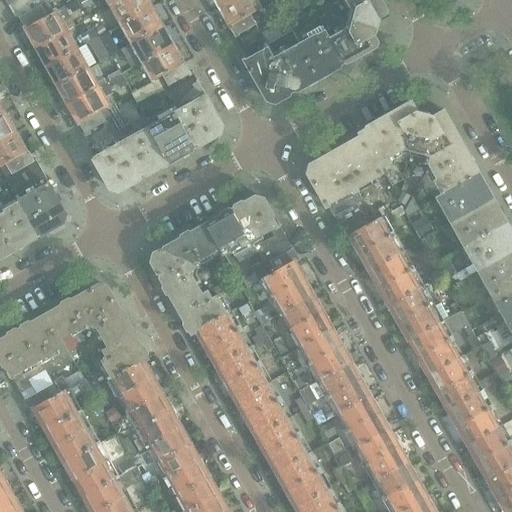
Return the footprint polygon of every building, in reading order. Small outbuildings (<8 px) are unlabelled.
[(55,13),(49,2),(47,0),(38,0),(32,4),(35,9),(40,6),(46,17),(55,13)] [(82,8),(78,0),(76,0),(68,5),(72,13),(82,8)] [(90,7),(92,1),(91,0),(82,0),(80,1),(85,10),(90,7)] [(152,8),(152,7),(147,0),(123,0),(111,7),(121,25),(152,8)] [(262,7),(257,0),(232,0),(220,7),(231,25),(250,14),(262,7)] [(327,5),(323,0),(318,0),(311,5),(313,8),(319,10),(327,5)] [(389,12),(381,0),(351,0),(354,4),(351,18),(376,24),(378,18),(389,12)] [(256,24),(280,9),(275,2),(263,9),(262,7),(250,14),(256,24)] [(40,6),(35,9),(20,17),(26,28),(46,17),(40,6)] [(37,47),(75,26),(64,7),(61,9),(55,13),(46,17),(26,28),(37,47)] [(163,26),(162,25),(152,8),(121,25),(132,45),(163,26)] [(257,25),(256,24),(250,14),(231,25),(238,36),(257,25)] [(380,45),(374,35),(374,34),(376,24),(351,18),(347,33),(360,56),(380,45)] [(298,28),(292,19),(288,22),(293,31),(298,28)] [(293,31),(288,22),(282,25),(288,34),(293,31)] [(78,49),(68,31),(67,31),(75,27),(75,26),(37,47),(48,66),(78,49)] [(107,32),(102,26),(96,30),(100,36),(107,32)] [(173,45),(163,26),(132,45),(142,62),(173,45)] [(98,37),(94,29),(79,37),(84,45),(98,37)] [(360,56),(347,33),(333,41),(328,32),(323,35),(321,31),(301,42),(321,78),(341,67),(341,64),(346,61),(349,62),(360,56)] [(321,78),(301,42),(275,57),(263,37),(240,50),(269,100),(277,103),(290,95),(291,92),(296,90),(299,90),(321,78)] [(118,52),(114,43),(106,47),(111,56),(118,52)] [(184,64),(173,45),(142,62),(145,67),(152,82),(163,76),(184,64)] [(88,68),(78,49),(48,66),(58,85),(88,68)] [(170,84),(189,73),(184,64),(163,76),(164,77),(152,84),(159,95),(164,92),(170,89),(168,85),(170,84)] [(99,87),(89,69),(88,68),(58,85),(69,104),(99,87)] [(115,102),(111,94),(113,93),(111,89),(118,84),(121,89),(127,85),(122,74),(99,87),(69,104),(79,123),(106,107),(115,102)] [(201,146),(221,134),(223,126),(206,95),(205,95),(198,83),(193,85),(195,88),(183,103),(181,102),(182,101),(180,99),(170,84),(168,85),(170,89),(164,92),(176,112),(150,126),(171,163),(193,150),(193,147),(198,145),(201,146)] [(149,175),(171,163),(150,126),(150,127),(144,117),(127,127),(115,104),(116,103),(115,102),(106,107),(113,118),(115,123),(120,131),(124,141),(106,151),(105,149),(93,156),(112,189),(120,191),(140,180),(141,177),(146,174),(149,175)] [(411,149),(416,131),(413,130),(418,113),(412,102),(397,111),(397,112),(369,128),(368,130),(362,134),(364,136),(362,138),(378,166),(393,157),(391,153),(401,147),(411,149)] [(105,149),(99,139),(104,135),(99,126),(113,118),(106,107),(79,123),(85,132),(81,134),(93,156),(105,149)] [(460,140),(452,126),(452,125),(445,111),(434,117),(418,113),(413,130),(416,131),(411,149),(424,153),(435,156),(433,161),(444,181),(440,184),(445,193),(478,173),(464,148),(462,147),(459,143),(460,140)] [(0,142),(16,133),(6,115),(5,114),(0,116),(0,142)] [(49,183),(36,159),(32,161),(16,133),(0,142),(0,165),(0,166),(1,168),(8,180),(19,200),(49,183)] [(347,194),(382,174),(378,166),(362,138),(339,150),(339,153),(334,155),(331,155),(312,166),(310,173),(328,205),(347,194)] [(8,180),(1,168),(0,168),(0,179),(2,183),(8,180)] [(493,204),(489,196),(490,193),(478,173),(445,193),(445,195),(443,196),(447,204),(444,206),(462,238),(465,237),(469,244),(506,223),(496,204),(493,204)] [(64,222),(66,214),(49,183),(19,200),(20,202),(4,210),(5,212),(0,215),(0,226),(14,251),(36,238),(37,235),(41,233),(44,234),(64,222)] [(405,206),(411,197),(403,192),(397,201),(405,206)] [(280,227),(265,199),(257,197),(234,210),(252,242),(271,232),(280,227)] [(417,211),(411,200),(405,211),(408,216),(417,211)] [(404,214),(401,207),(390,213),(394,220),(404,214)] [(234,252),(252,242),(234,210),(161,251),(168,263),(195,270),(196,264),(222,250),(224,254),(232,250),(234,252)] [(340,226),(347,238),(347,239),(348,239),(347,238),(350,237),(369,226),(363,214),(340,226)] [(434,231),(425,217),(413,225),(421,239),(434,231)] [(380,219),(369,226),(350,237),(353,241),(352,241),(352,242),(356,248),(357,248),(363,258),(362,259),(366,266),(367,265),(370,271),(400,253),(380,219)] [(511,232),(506,223),(469,244),(475,254),(472,256),(490,288),(493,286),(497,293),(511,284),(511,232)] [(0,258),(14,251),(0,226),(0,258)] [(298,259),(293,250),(280,227),(271,232),(274,237),(255,247),(262,259),(270,274),(295,261),(298,259)] [(432,250),(426,239),(423,241),(428,252),(432,250)] [(426,254),(421,245),(412,251),(415,257),(420,258),(426,254)] [(203,295),(193,277),(195,270),(168,263),(161,251),(156,254),(153,262),(193,333),(197,331),(228,313),(219,297),(214,300),(209,292),(203,295)] [(419,287),(400,253),(370,271),(373,276),(372,276),(376,283),(382,293),(382,294),(386,300),(389,305),(419,287)] [(270,274),(262,259),(251,266),(259,281),(263,278),(270,274)] [(311,290),(308,283),(307,283),(301,272),(302,272),(298,265),(297,265),(295,261),(270,274),(263,278),(264,279),(283,313),(314,295),(311,290)] [(449,288),(470,277),(466,269),(445,281),(449,288)] [(454,296),(476,284),(472,276),(470,277),(449,288),(454,296)] [(511,284),(497,293),(498,295),(499,294),(504,304),(500,306),(511,327),(511,284)] [(148,359),(108,288),(100,286),(89,291),(96,302),(89,326),(97,328),(108,348),(104,351),(107,357),(101,361),(111,378),(144,360),(148,359)] [(439,322),(419,287),(389,305),(392,311),(395,318),(396,317),(402,328),(401,328),(405,335),(406,335),(408,339),(439,322)] [(64,344),(60,337),(84,324),(89,326),(96,302),(89,291),(21,330),(39,362),(57,351),(56,349),(64,344)] [(331,323),(327,316),(326,317),(321,307),(322,306),(318,299),(317,300),(314,295),(283,313),(302,347),(333,329),(330,323),(331,323)] [(449,317),(441,304),(433,308),(441,322),(449,317)] [(276,316),(269,305),(255,314),(261,325),(276,316)] [(469,326),(461,312),(447,320),(455,334),(465,328),(469,326)] [(249,349),(229,314),(228,313),(197,331),(199,336),(203,343),(209,354),(213,361),(213,360),(217,366),(249,349)] [(483,334),(498,325),(494,318),(479,327),(483,334)] [(459,357),(441,324),(439,322),(408,339),(412,345),(411,346),(415,353),(416,352),(422,363),(421,363),(425,370),(428,375),(459,357)] [(481,347),(476,338),(469,326),(465,328),(466,331),(466,333),(469,338),(467,340),(471,347),(461,353),(464,356),(473,351),(481,347)] [(268,337),(262,327),(254,331),(257,336),(252,339),(255,345),(268,337)] [(350,357),(346,350),(345,350),(340,340),(337,333),(336,333),(333,329),(302,347),(320,380),(352,362),(349,357),(350,357)] [(39,362),(21,330),(0,341),(0,356),(14,381),(24,375),(41,365),(39,362)] [(275,349),(268,337),(255,345),(258,350),(264,347),(268,353),(275,349)] [(497,358),(490,343),(481,347),(489,362),(497,358)] [(77,355),(74,348),(68,351),(72,358),(77,355)] [(268,383),(249,349),(217,366),(219,371),(223,378),(229,389),(233,396),(236,401),(268,383)] [(461,359),(460,358),(459,357),(428,375),(431,380),(435,387),(441,397),(440,398),(444,405),(445,404),(448,410),(480,393),(499,381),(495,373),(481,381),(466,356),(461,359)] [(161,388),(157,381),(157,382),(151,372),(152,372),(148,365),(147,365),(144,360),(111,378),(130,412),(163,394),(160,388),(161,388)] [(369,390),(365,384),(364,384),(359,374),(359,373),(355,367),(352,362),(320,380),(339,414),(371,396),(368,391),(369,390)] [(314,383),(308,373),(294,381),(300,391),(314,383)] [(34,409),(71,388),(65,378),(25,401),(30,410),(34,408),(34,409)] [(85,379),(71,388),(34,409),(39,418),(43,425),(46,430),(78,413),(71,400),(82,394),(85,400),(93,395),(91,390),(85,379)] [(505,388),(504,386),(501,382),(494,386),(502,400),(510,396),(505,388)] [(288,419),(269,384),(268,383),(236,401),(239,406),(239,407),(243,414),(243,413),(249,424),(253,432),(253,431),(256,437),(288,419)] [(499,427),(480,393),(448,410),(451,415),(450,415),(454,422),(455,421),(461,432),(460,432),(464,439),(465,439),(468,444),(499,427)] [(179,422),(176,415),(175,415),(170,405),(166,398),(163,394),(130,412),(144,436),(134,442),(139,451),(182,427),(179,422)] [(388,424),(384,417),(383,417),(378,407),(375,400),(374,401),(371,396),(339,414),(354,440),(343,446),(339,439),(329,445),(337,459),(358,447),(390,429),(387,424),(388,424)] [(309,409),(302,397),(294,401),(301,413),(309,409)] [(121,417),(115,407),(106,413),(112,423),(121,417)] [(315,419),(313,416),(309,409),(301,413),(307,424),(315,419)] [(326,421),(321,411),(313,415),(319,425),(326,421)] [(96,446),(78,413),(46,430),(49,435),(48,435),(56,449),(57,449),(58,451),(58,452),(62,459),(62,458),(65,464),(96,446)] [(308,454),(292,425),(288,419),(256,437),(259,442),(258,442),(262,449),(263,449),(269,459),(269,460),(273,466),(276,472),(308,454)] [(339,434),(332,422),(322,427),(329,439),(339,434)] [(201,460),(198,456),(198,455),(195,448),(194,448),(188,439),(189,438),(185,432),(182,427),(139,451),(140,452),(150,446),(165,473),(156,478),(155,477),(144,483),(149,491),(168,479),(201,460)] [(487,479),(511,464),(511,445),(511,447),(499,427),(468,444),(472,449),(471,449),(475,456),(475,457),(481,467),(480,467),(484,474),(487,479)] [(407,457),(403,451),(402,451),(396,441),(397,441),(393,434),(390,429),(358,447),(377,481),(409,463),(406,458),(407,457)] [(136,452),(128,438),(121,442),(129,457),(136,452)] [(114,479),(96,446),(65,464),(68,468),(67,468),(71,475),(72,475),(77,485),(80,492),(81,492),(84,496),(114,479)] [(328,489),(309,455),(308,454),(276,472),(279,477),(279,478),(282,484),(283,484),(289,495),(288,495),(292,502),(293,502),(296,507),(328,489)] [(352,466),(346,455),(339,459),(345,470),(352,466)] [(123,475),(136,468),(132,460),(118,468),(123,475)] [(217,488),(213,481),(213,482),(207,472),(208,472),(204,465),(203,465),(201,460),(168,479),(187,511),(220,494),(217,489),(217,488)] [(400,511),(428,497),(425,492),(425,491),(426,491),(422,484),(421,485),(415,475),(416,474),(412,468),(409,463),(377,481),(393,510),(388,511),(400,511)] [(511,464),(487,479),(490,484),(489,485),(493,491),(494,491),(500,502),(499,502),(503,509),(504,508),(505,511),(510,511),(511,511),(511,464)] [(349,478),(342,467),(335,471),(341,482),(349,478)] [(132,511),(121,491),(142,480),(136,468),(123,475),(115,480),(114,479),(84,496),(86,502),(90,509),(92,511),(132,511)] [(0,499),(12,493),(10,489),(9,488),(10,488),(6,481),(0,471),(0,470),(0,499)] [(355,489),(349,478),(341,482),(348,493),(355,489)] [(340,511),(328,489),(296,507),(298,511),(340,511)] [(154,501),(149,492),(141,496),(147,506),(154,501)] [(22,511),(19,505),(19,504),(16,498),(15,498),(12,493),(0,499),(0,511),(22,511)] [(229,511),(226,505),(227,505),(223,498),(222,499),(220,494),(187,511),(186,511),(229,511)] [(436,511),(434,508),(435,508),(431,501),(428,497),(400,511),(436,511)]
